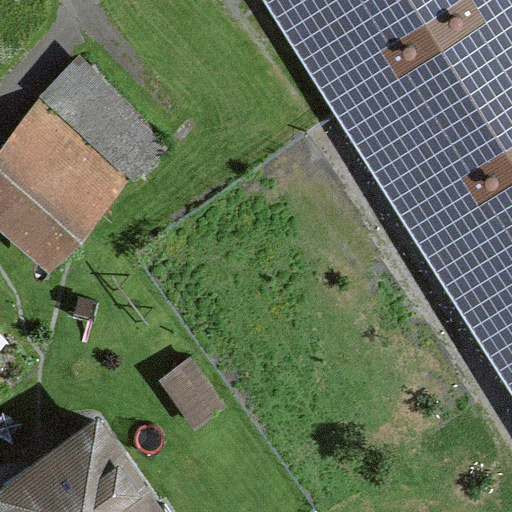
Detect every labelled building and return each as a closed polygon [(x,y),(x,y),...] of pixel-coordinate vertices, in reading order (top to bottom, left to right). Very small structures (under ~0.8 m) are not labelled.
[(32,0),(0,0),(0,70),(51,18),(32,0)] [(511,0),(268,0),(511,383),(511,0)] [(161,149),(75,71),(0,153),(0,230),(48,274),(161,149)] [(197,352),(164,372),(196,424),(228,404),(197,352)] [(154,511),(93,417),(0,477),(0,488),(15,511),(154,511)]
